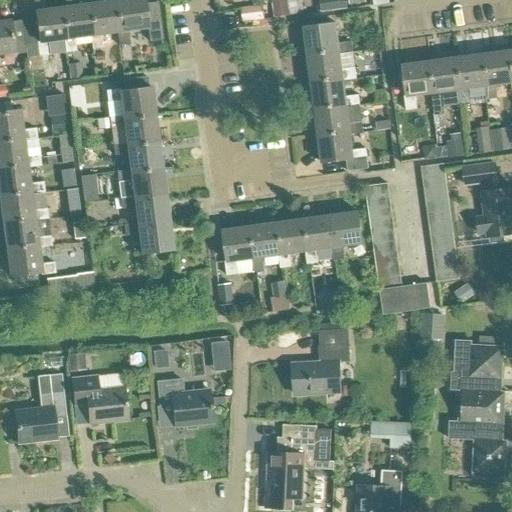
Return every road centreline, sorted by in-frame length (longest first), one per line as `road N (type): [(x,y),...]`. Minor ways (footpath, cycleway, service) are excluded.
road 1 (residential): [(262,161),(217,166),(198,0)]
road 2 (residential): [(177,511),(124,479),(0,494)]
road 3 (residential): [(232,511),(239,496),(241,342)]
